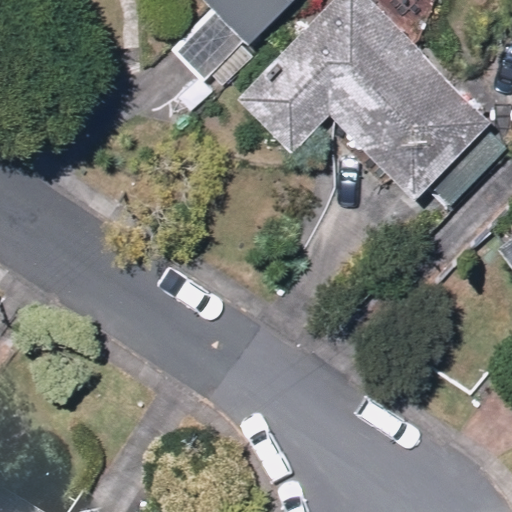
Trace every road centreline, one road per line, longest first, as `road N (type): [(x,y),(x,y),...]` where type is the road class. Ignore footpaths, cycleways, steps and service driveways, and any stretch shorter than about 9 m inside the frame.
road 1 (residential): [(0,223),(365,478),(387,511)]
road 2 (unknown): [(264,408),(511,139)]
